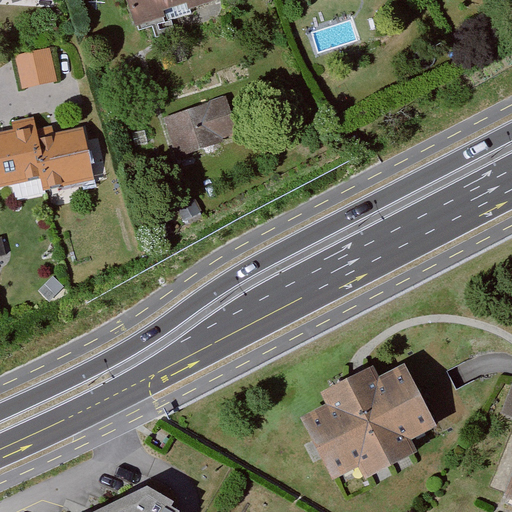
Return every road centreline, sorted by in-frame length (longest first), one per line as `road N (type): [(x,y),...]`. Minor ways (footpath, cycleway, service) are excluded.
road 1 (primary): [(511,131),(248,269),(120,352),(0,413)]
road 2 (primary): [(0,451),(97,407),(511,181)]
